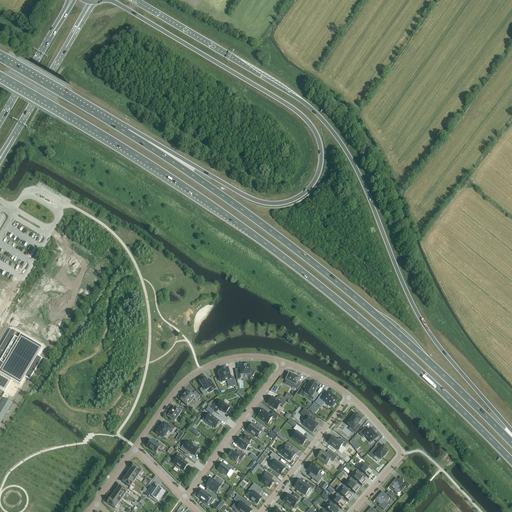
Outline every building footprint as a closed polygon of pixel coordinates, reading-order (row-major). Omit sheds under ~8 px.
[(0,390),(4,393),(12,381),(20,386),(25,377),(29,380),(42,359),(37,356),(42,348),(13,331),(13,330),(12,330),(11,330),(11,331),(10,331),(10,332),(0,348),(0,390)] [(245,366),(240,366),(241,375),(249,375),(252,376),(250,379),(250,380),(256,372),(256,371),(255,372),(249,367),(249,366),(248,366),(246,365),(245,366)] [(221,372),(218,373),(221,383),(227,381),(228,384),(231,383),(233,387),(236,386),(233,377),(230,378),(227,369),(221,371),(221,372)] [(289,374),(286,381),(293,384),(292,387),(297,390),(302,384),(298,382),(299,379),(289,374)] [(205,378),(199,382),(203,388),(199,390),(202,393),(208,390),(210,392),(216,389),(212,383),(209,385),(205,378)] [(310,383),(304,393),(311,397),(310,400),(313,402),(318,395),(314,393),(317,387),(310,383)] [(184,397),(181,400),(187,406),(193,399),(196,401),(200,397),(195,392),(193,395),(189,391),(186,395),(185,394),(183,396),(184,397)] [(321,395),(315,403),(321,408),(325,403),(332,408),(332,407),(333,407),(335,404),(337,400),(328,393),(324,398),(321,395)] [(272,397),(267,403),(276,410),(280,406),(282,407),(286,402),(278,397),(276,399),(272,397)] [(5,399),(0,406),(0,423),(0,424),(12,403),(5,399)] [(215,404),(212,408),(217,412),(219,410),(222,412),(222,411),(226,414),(230,408),(221,401),(217,406),(215,404)] [(314,403),(310,409),(315,413),(319,407),(314,403)] [(175,407),(168,417),(174,422),(181,412),(184,414),(186,411),(181,408),(179,410),(175,407)] [(304,409),(300,414),(305,418),(307,419),(306,419),(303,424),(306,427),(309,429),(313,432),(318,426),(314,423),(315,422),(314,421),(312,420),(315,417),(308,411),(304,409)] [(259,414),(257,417),(267,424),(272,417),(275,420),(278,416),(272,412),(270,415),(262,410),(260,413),(259,414)] [(350,422),(347,425),(351,427),(353,429),(352,432),(355,434),(359,428),(357,426),(358,424),(359,423),(358,423),(361,420),(358,417),(359,417),(355,414),(352,418),(351,417),(349,421),(350,422)] [(209,415),(205,421),(215,428),(220,422),(209,415)] [(252,424),(247,431),(257,438),(262,431),(261,431),(264,427),(258,423),(256,427),(252,424)] [(163,424),(156,433),(163,438),(169,431),(171,433),(175,428),(169,424),(167,426),(163,424)] [(296,432),(292,438),(302,446),(307,439),(301,434),(303,431),(296,426),(293,430),(296,432)] [(365,429),(359,433),(363,437),(365,435),(368,439),(371,443),(377,438),(375,435),(375,434),(373,432),(370,429),(367,432),(365,429)] [(241,438),(237,444),(245,450),(250,445),(249,444),(252,440),(247,436),(245,439),(244,441),(241,438)] [(329,441),(328,443),(338,450),(342,445),(345,447),(348,443),(342,439),(340,441),(337,439),(333,437),(332,438),(329,441)] [(360,447),(353,439),(350,443),(356,451),(360,447)] [(149,444),(147,447),(150,449),(149,449),(152,451),(153,451),(156,453),(158,449),(161,451),(165,446),(159,442),(157,445),(151,441),(149,444)] [(183,445),(180,450),(186,455),(189,451),(194,456),(199,450),(196,447),(197,446),(193,443),(192,444),(189,442),(185,447),(183,445)] [(286,447),(280,453),(290,461),(296,454),(288,449),(291,445),(287,442),(284,446),(286,447)] [(376,446),(369,455),(373,459),(376,456),(381,460),(383,457),(384,457),(386,454),(388,452),(385,450),(386,449),(383,446),(379,450),(378,449),(379,449),(376,446)] [(232,450),(228,456),(232,460),(231,460),(235,463),(238,459),(239,459),(241,460),(245,456),(240,452),(238,455),(232,450)] [(322,451),(317,458),(326,465),(330,460),(333,462),(337,457),(330,452),(328,455),(322,451)] [(177,457),(173,463),(177,466),(176,467),(179,469),(180,468),(183,471),(188,465),(182,460),(184,458),(179,453),(176,457),(177,457)] [(273,453),(269,457),(270,457),(270,456),(272,458),(270,460),(270,461),(270,460),(273,462),(270,467),(273,469),(277,472),(280,474),(280,475),(285,468),(285,467),(285,468),(281,465),(278,463),(279,463),(276,461),(278,458),(279,458),(280,458),(273,453)] [(263,454),(256,462),(260,465),(267,457),(263,454)] [(364,462),(358,469),(369,478),(371,476),(373,474),(367,469),(369,466),(364,462)] [(222,463),(218,470),(223,474),(226,477),(231,470),(233,472),(235,469),(230,465),(228,468),(222,463)] [(134,464),(131,469),(139,475),(142,470),(134,464)] [(312,464),(307,470),(315,475),(312,478),(318,483),(322,477),(318,474),(321,470),(315,466),(316,466),(314,465),(312,464)] [(131,469),(128,473),(136,479),(139,475),(131,469)] [(356,476),(354,479),(362,486),(364,484),(366,482),(360,477),(362,474),(358,470),(354,475),(356,476)] [(265,476),(261,482),(269,488),(274,483),(271,480),(274,477),(266,472),(264,475),(265,476)] [(128,473),(125,477),(133,483),(136,479),(128,473)] [(208,483),(206,485),(216,493),(224,482),(216,476),(216,477),(217,477),(214,481),(211,478),(210,481),(208,483)] [(125,477),(122,482),(130,488),(133,483),(125,477)] [(396,479),(388,487),(389,488),(394,492),(396,494),(399,491),(399,490),(401,492),(406,486),(408,488),(410,485),(401,477),(398,480),(396,479)] [(350,481),(346,486),(355,494),(359,489),(353,484),(356,482),(351,478),(349,481),(350,481)] [(300,480),(294,487),(305,495),(310,488),(313,490),(315,487),(308,481),(306,484),(300,480)] [(252,493),(248,498),(251,500),(254,503),(254,502),(257,504),(262,498),(258,495),(262,491),(254,484),(253,485),(255,486),(253,488),(252,487),(249,491),(252,493)] [(119,486),(116,491),(124,496),(127,491),(119,486)] [(151,486),(145,495),(151,499),(152,497),(158,501),(164,492),(158,488),(156,490),(151,486)] [(231,486),(226,493),(230,496),(235,489),(231,486)] [(344,486),(338,493),(348,502),(352,497),(346,492),(348,490),(344,486)] [(200,493),(197,497),(202,501),(202,502),(206,505),(211,499),(213,501),(216,496),(207,489),(207,490),(205,493),(203,491),(201,494),(200,493)] [(116,491),(113,495),(121,500),(124,496),(116,491)] [(382,492),(375,500),(375,501),(379,504),(378,506),(381,509),(390,498),(382,492)] [(288,495),(284,501),(293,508),(298,502),(297,501),(300,497),(295,493),(293,496),(292,497),(288,495)] [(336,497),(332,502),(342,510),(346,505),(340,500),(342,497),(337,494),(335,496),(336,497)] [(113,495),(110,498),(118,504),(121,500),(113,495)] [(236,502),(232,507),(235,510),(235,511),(251,511),(252,511),(242,503),(244,500),(238,495),(234,500),(236,502)] [(110,498),(107,503),(115,509),(118,504),(110,498)] [(328,504),(324,509),(325,509),(328,511),(337,511),(333,508),(335,506),(330,502),(328,504)]
